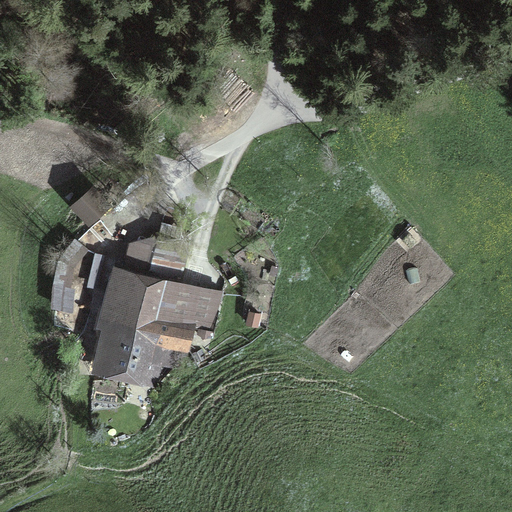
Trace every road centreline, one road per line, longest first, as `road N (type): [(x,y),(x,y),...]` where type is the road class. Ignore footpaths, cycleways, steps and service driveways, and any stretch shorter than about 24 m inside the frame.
road 1 (track): [(279,0),(275,84),(293,109),(369,104),(511,54)]
road 2 (track): [(281,101),(246,136),(165,182),(116,256)]
road 3 (track): [(246,136),(205,223),(192,274)]
